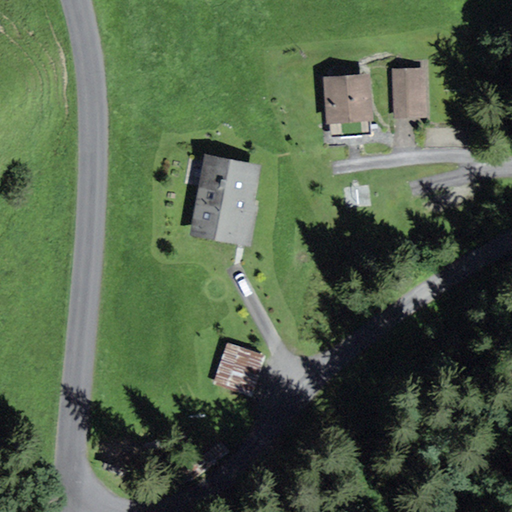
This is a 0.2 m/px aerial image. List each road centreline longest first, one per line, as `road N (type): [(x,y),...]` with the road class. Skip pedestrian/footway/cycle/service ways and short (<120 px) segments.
road 1 (tertiary): [(75,0),(93,151),(64,505)]
road 2 (residential): [(511,240),(447,277),(301,389),(224,480),(151,511)]
road 3 (track): [(329,366),(377,511)]
